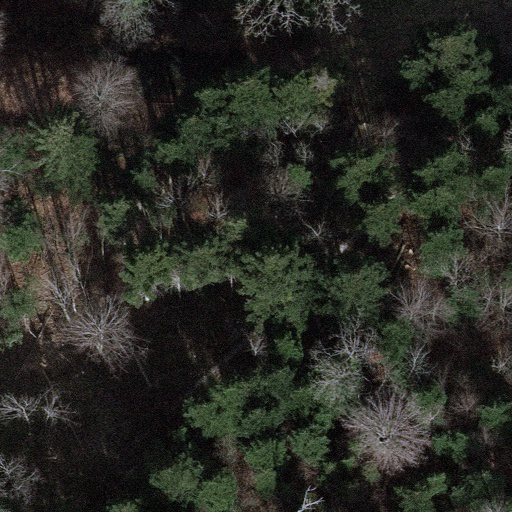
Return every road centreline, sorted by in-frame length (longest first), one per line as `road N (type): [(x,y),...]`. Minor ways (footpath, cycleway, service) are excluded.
road 1 (track): [(511,72),(280,321),(79,511)]
road 2 (track): [(511,26),(0,91)]
